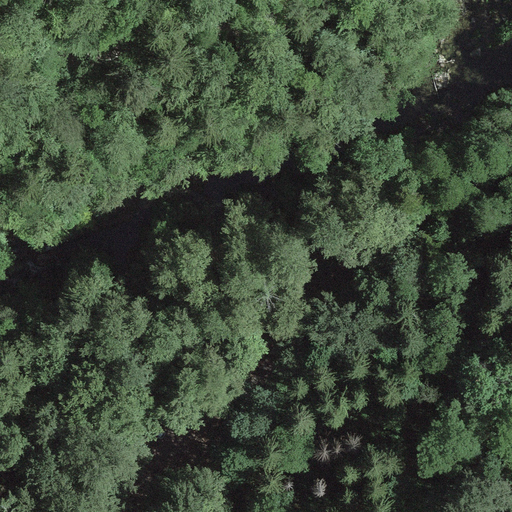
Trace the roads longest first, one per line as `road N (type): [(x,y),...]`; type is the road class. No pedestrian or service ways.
road 1 (track): [(110,511),(174,432),(291,316),(511,143)]
road 2 (track): [(280,0),(233,29),(0,79)]
